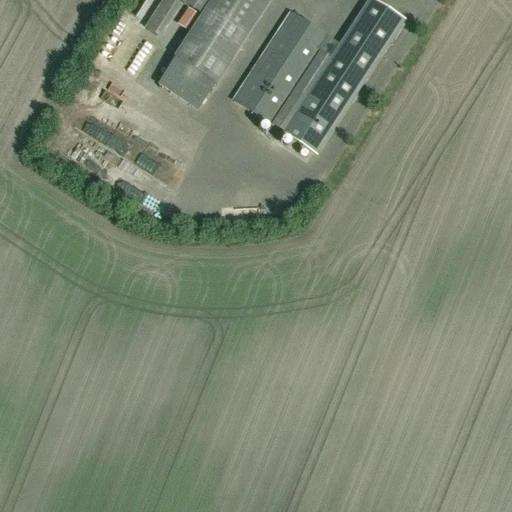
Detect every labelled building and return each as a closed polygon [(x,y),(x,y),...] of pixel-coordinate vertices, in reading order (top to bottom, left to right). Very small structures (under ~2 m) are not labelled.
[(164,0),(146,29),(157,36),(177,4),(170,0),(164,0)] [(217,86),(271,2),(267,0),(213,0),(161,81),(182,95),(202,108),(216,85),(217,86)] [(199,13),(207,0),(178,0),(183,3),(184,3),(199,13)] [(272,128),(295,92),(308,101),(284,137),(313,155),(399,22),(371,4),(342,48),(290,15),(233,103),(272,128)] [(177,26),(189,33),(199,17),(188,10),(177,26)]
